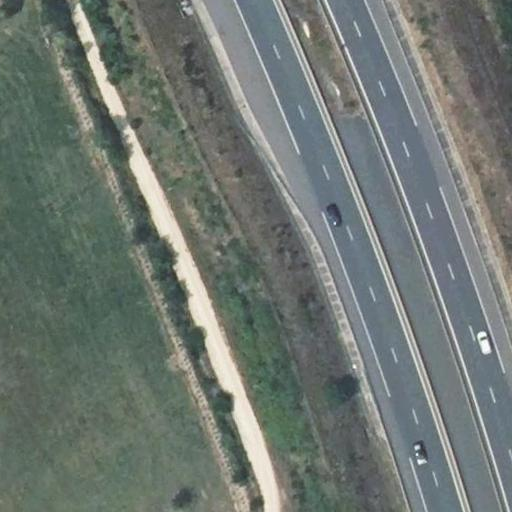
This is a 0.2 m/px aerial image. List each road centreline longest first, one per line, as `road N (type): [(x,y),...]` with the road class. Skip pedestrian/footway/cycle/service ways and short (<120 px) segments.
road 1 (track): [(269,511),(263,464),(226,365),(70,0)]
road 2 (motorway): [(268,0),(375,244),(451,511)]
road 3 (motorway): [(511,428),(448,208),(358,0)]
